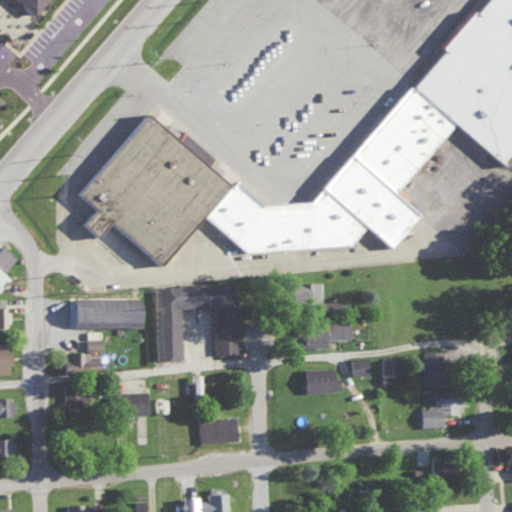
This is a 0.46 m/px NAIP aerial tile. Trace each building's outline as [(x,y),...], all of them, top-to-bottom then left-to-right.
[(14,0),(30,13),(40,0),(14,0)] [(28,0),(44,14),(56,0),(28,0)] [(145,119),(78,198),(155,264),(199,214),(241,249),(347,244),(364,225),(387,246),(415,214),(391,192),(453,122),(502,165),(511,153),(511,0),(483,0),(308,201),(257,205),(231,182),(226,188),(145,119)] [(0,284),(7,277),(0,270),(0,268),(12,256),(0,243),(0,284)] [(285,280),(285,300),(318,300),(318,280),(285,280)] [(177,356),(176,305),(210,304),(211,352),(234,351),(233,281),(152,283),(153,357),(177,356)] [(68,295),(67,325),(137,325),(138,296),(68,295)] [(347,338),(347,319),(295,318),(295,344),(322,344),(322,337),(347,338)] [(0,341),(0,372),(5,372),(5,362),(9,362),(8,350),(3,350),(3,342),(0,341)] [(96,368),(96,353),(86,353),(86,349),(60,350),(61,368),(96,368)] [(419,349),(418,384),(438,385),(439,350),(419,349)] [(365,373),(363,355),(346,356),(347,374),(365,373)] [(378,374),(393,374),(392,357),(377,358),(378,374)] [(336,376),(330,376),(329,366),(300,366),(300,390),(336,389),(336,376)] [(189,392),(197,392),(196,373),(188,373),(189,392)] [(58,385),(59,415),(82,415),(81,385),(58,385)] [(145,389),(109,390),(110,412),(146,411),(145,389)] [(417,425),(439,425),(438,412),(459,411),(459,394),(431,394),(431,406),(417,406),(417,425)] [(0,395),(0,414),(11,414),(11,395),(0,395)] [(231,414),(194,418),(196,442),(233,438),(231,414)] [(0,437),(0,453),(11,453),(11,437),(0,437)] [(445,461),(437,461),(438,456),(427,455),(426,477),(445,478),(445,461)] [(185,511),(223,511),(222,486),(204,486),(204,499),(194,499),(193,495),(177,496),(178,511),(185,511)] [(86,511),(86,502),(63,503),(62,511),(86,511)]
